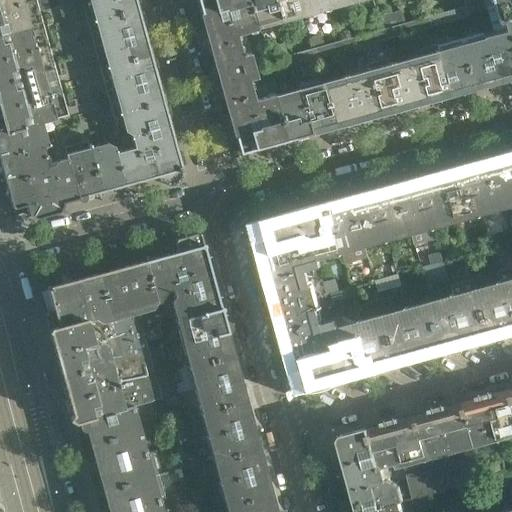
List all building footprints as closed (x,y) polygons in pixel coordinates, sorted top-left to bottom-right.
[(169,123),(135,0),(93,0),(105,41),(73,50),(59,0),(10,0),(12,5),(15,16),(21,14),(24,26),(32,24),(39,47),(45,70),(0,82),(0,166),(4,181),(42,171),(45,167),(53,165),(55,161),(89,152),(100,190),(156,175),(149,149),(140,151),(134,147),(130,134),(169,123)] [(0,0),(0,8),(12,5),(10,0),(0,0)] [(229,23),(222,0),(197,0),(205,29),(229,23)] [(254,23),(247,0),(222,0),(229,23),(232,32),(236,35),(256,29),(254,23)] [(277,17),(272,0),(247,0),(254,23),(277,17)] [(300,11),(297,0),(272,0),(277,17),(300,11)] [(323,4),(322,0),(297,0),(300,11),(323,4)] [(511,19),(511,0),(491,0),(498,23),(511,19)] [(0,33),(24,26),(21,14),(15,16),(12,5),(0,8),(0,33)] [(469,17),(463,8),(450,11),(453,21),(469,17)] [(453,21),(450,11),(427,18),(430,27),(453,21)] [(430,27),(427,18),(404,24),(406,34),(430,27)] [(511,19),(498,23),(491,25),(494,35),(505,31),(510,47),(511,46),(511,19)] [(237,40),(236,35),(232,32),(229,23),(205,29),(210,48),(237,40)] [(0,57),(39,47),(32,24),(24,26),(0,33),(0,57)] [(406,34),(404,24),(381,30),(383,40),(406,34)] [(383,40),(381,30),(358,37),(360,46),(383,40)] [(511,77),(511,55),(510,47),(505,31),(494,35),(482,38),(483,44),(484,43),(494,82),(511,77)] [(360,46),(358,37),(334,43),(337,53),(360,46)] [(253,65),(249,53),(242,55),(237,40),(210,48),(218,75),(253,65)] [(337,53),(334,43),(311,49),(314,59),(337,53)] [(484,43),(483,44),(461,50),(471,89),(494,82),(484,43)] [(0,82),(45,70),(39,47),(0,57),(0,82)] [(314,59),(311,49),(288,56),(291,65),(314,59)] [(471,89),(461,50),(438,56),(448,95),(471,89)] [(291,65),(288,56),(279,58),(278,69),(291,65)] [(448,95),(438,56),(414,62),(425,101),(448,95)] [(425,101),(414,62),(391,69),(402,108),(425,101)] [(253,95),(248,79),(256,77),(253,65),(218,75),(225,102),(253,95)] [(402,108),(391,69),(368,75),(379,114),(402,108)] [(379,114),(368,75),(345,82),(356,120),(379,114)] [(356,120),(345,82),(322,88),(332,127),(356,120)] [(332,127),(322,88),(299,94),(309,133),(332,127)] [(309,133),(299,94),(276,100),(286,139),(309,133)] [(263,146),(252,104),(254,100),(253,95),(225,102),(239,152),(263,146)] [(286,139),(276,100),(274,95),(254,100),(252,104),(263,146),(286,139)] [(181,168),(169,123),(130,134),(134,147),(140,151),(149,149),(156,175),(160,182),(161,183),(169,182),(173,181),(181,178),(182,176),(181,168)] [(100,190),(89,152),(55,161),(53,165),(45,167),(42,171),(4,181),(11,208),(25,204),(28,214),(34,218),(59,211),(62,204),(61,201),(100,190)] [(511,202),(511,160),(495,165),(505,204),(511,202)] [(505,204),(495,165),(471,171),(482,210),(505,204)] [(482,210),(471,171),(448,178),(458,217),(482,210)] [(458,217),(448,178),(424,184),(435,223),(458,217)] [(435,223),(424,184),(401,191),(412,230),(435,223)] [(412,230),(401,191),(378,197),(388,236),(412,230)] [(388,236),(378,197),(354,203),(365,242),(388,236)] [(365,242),(354,203),(331,210),(342,249),(365,242)] [(342,249),(331,210),(307,216),(318,255),(342,249)] [(320,261),(318,255),(307,216),(284,223),(296,264),(299,266),(320,261)] [(296,264),(284,223),(260,229),(274,279),(301,272),(299,266),(296,264)] [(213,285),(200,236),(175,243),(177,252),(185,278),(176,281),(172,287),(174,296),(213,285)] [(172,287),(176,281),(185,278),(177,252),(121,267),(134,314),(146,310),(144,304),(155,301),(153,293),(172,287)] [(473,272),(468,256),(446,262),(451,278),(473,272)] [(134,314),(121,267),(97,274),(109,314),(119,311),(121,317),(134,314)] [(316,297),(313,285),(305,287),(301,272),(274,279),(281,307),(316,297)] [(115,337),(109,314),(97,274),(74,280),(85,319),(49,329),(55,352),(105,338),(105,340),(115,337)] [(85,319),(74,280),(48,287),(54,311),(45,314),(49,329),(85,319)] [(219,308),(213,285),(174,296),(181,319),(219,308)] [(511,285),(503,288),(511,320),(511,285)] [(511,326),(511,320),(503,288),(480,294),(490,332),(511,326)] [(490,332),(480,294),(456,300),(467,339),(490,332)] [(316,326),(312,311),(319,309),(316,297),(281,307),(289,334),(316,326)] [(467,339),(456,300),(433,307),(443,345),(467,339)] [(443,345),(433,307),(409,313),(420,351),(443,345)] [(225,331),(219,308),(181,319),(184,330),(178,332),(181,343),(225,331)] [(420,351),(409,313),(386,320),(397,358),(420,351)] [(397,358),(386,320),(363,326),(373,364),(397,358)] [(161,336),(159,325),(142,329),(145,340),(161,336)] [(326,377),(315,336),(317,332),(316,326),(289,334),(301,380),(303,383),(306,382),(326,377)] [(373,364),(363,326),(339,332),(349,371),(373,364)] [(349,371),(339,332),(337,327),(317,332),(315,336),(326,377),(349,371)] [(145,340),(142,329),(125,334),(128,345),(145,340)] [(231,354),(225,331),(181,343),(184,355),(190,354),(193,364),(231,354)] [(117,360),(114,349),(108,350),(105,340),(105,338),(55,352),(62,375),(117,360)] [(149,352),(145,340),(128,345),(131,357),(138,355),(149,352)] [(155,374),(149,352),(138,355),(144,377),(155,374)] [(238,378),(231,354),(193,364),(196,375),(190,377),(194,390),(238,378)] [(117,385),(115,374),(120,373),(117,360),(62,375),(68,398),(117,385)] [(162,398),(155,374),(144,377),(151,401),(162,398)] [(244,401),(238,378),(194,390),(197,402),(203,400),(206,412),(244,401)] [(128,407),(125,395),(121,396),(117,385),(68,398),(74,422),(78,421),(78,422),(84,421),(84,419),(128,407)] [(511,432),(511,399),(509,389),(487,395),(498,436),(511,432)] [(498,436),(487,395),(463,402),(474,443),(498,436)] [(251,425),(244,401),(206,412),(212,435),(251,425)] [(474,443),(463,402),(368,428),(379,469),(383,468),(474,443)] [(135,431),(128,407),(84,419),(84,421),(91,443),(135,431)] [(257,448),(251,425),(212,435),(218,458),(257,448)] [(379,469),(368,428),(341,435),(338,440),(352,490),(386,480),(383,468),(379,469)] [(141,454),(135,431),(91,443),(97,467),(141,454)] [(263,471),(257,448),(218,458),(224,481),(263,471)] [(148,477),(141,454),(97,467),(103,490),(148,477)] [(483,477),(479,461),(455,468),(459,483),(483,477)] [(508,472),(506,465),(499,466),(501,474),(508,472)] [(459,483),(455,468),(431,475),(436,490),(459,483)] [(269,494),(263,471),(224,481),(231,505),(269,494)] [(436,490),(431,475),(408,481),(412,496),(436,490)] [(113,511),(154,501),(148,477),(103,490),(109,511),(113,511)] [(363,511),(400,502),(399,502),(394,483),(388,479),(386,480),(352,490),(358,511),(363,511)] [(274,511),(269,494),(231,505),(232,511),(274,511)] [(157,511),(154,501),(113,511),(157,511)] [(400,511),(403,511),(400,502),(399,502),(400,502),(363,511),(400,511)]
